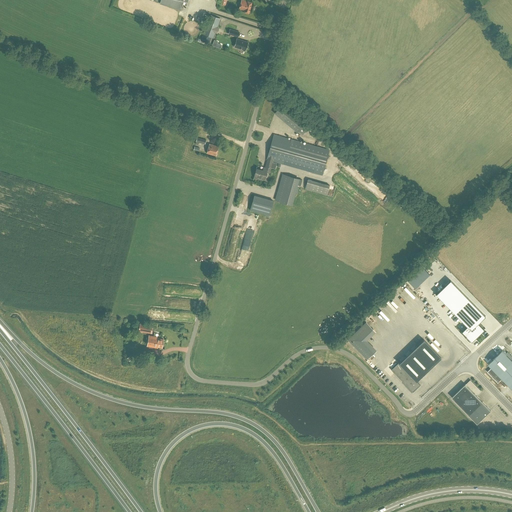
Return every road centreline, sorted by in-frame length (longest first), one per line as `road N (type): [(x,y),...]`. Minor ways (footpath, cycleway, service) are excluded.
road 1 (trunk): [(317,511),(285,456),(253,424),(99,395),(49,368),(0,323)]
road 2 (unclassified): [(187,357),(284,0)]
road 3 (unclassified): [(187,357),(195,379),(255,384),(309,349),(343,351),(406,414)]
road 4 (track): [(0,42),(245,147)]
road 5 (trunk): [(160,511),(160,460),(183,434),(216,423),(262,441),(308,511)]
road 6 (trunk): [(140,511),(0,330)]
road 7 (trunk): [(0,345),(129,511)]
road 8 (trunk): [(0,359),(29,432),(31,511)]
road 9 (secondary): [(382,511),(445,491),(511,494)]
